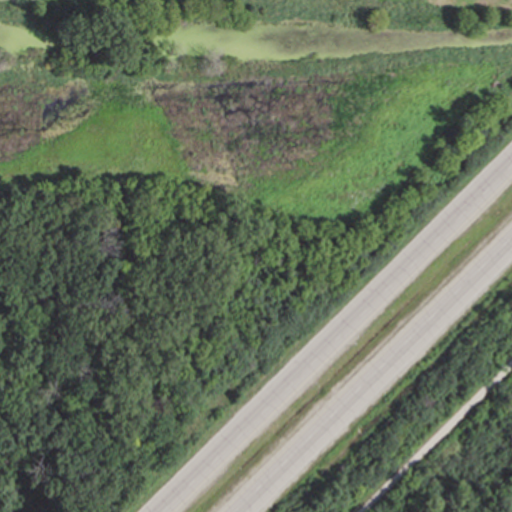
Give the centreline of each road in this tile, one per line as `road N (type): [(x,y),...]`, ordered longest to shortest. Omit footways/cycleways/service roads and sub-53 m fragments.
road 1 (trunk): [(511,187),(176,511)]
road 2 (trunk): [(257,511),(511,258)]
